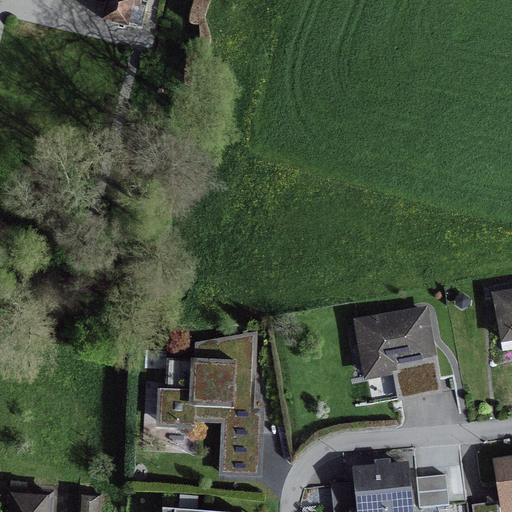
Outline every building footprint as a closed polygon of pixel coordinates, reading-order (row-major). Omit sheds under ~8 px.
[(138,0),(81,0),(105,5),(101,24),(126,30),(128,26),(140,28),(144,9),(137,8),(138,0)] [(511,289),(490,293),(501,351),(511,349),(511,289)] [(428,307),(353,320),(364,382),(393,377),(392,373),(398,372),(397,366),(437,359),(428,307)] [(157,391),(156,431),(195,430),(195,424),(221,425),(219,477),(262,478),(265,409),(254,409),(258,332),(194,344),(194,360),(166,360),(164,391),(157,391)] [(392,373),(393,377),(398,404),(443,396),(437,359),(397,366),(398,372),(392,373)] [(511,511),(511,458),(492,461),(498,502),(471,505),(472,511),(511,511)] [(374,466),(353,468),(354,482),(331,484),(333,511),(413,511),(409,463),(391,464),(390,460),(374,461),(374,466)] [(416,478),(419,510),(449,507),(446,476),(416,478)] [(78,492),(76,511),(100,511),(102,494),(78,492)] [(54,511),(56,496),(7,493),(5,511),(54,511)] [(179,509),(198,511),(199,497),(180,495),(179,509)]
